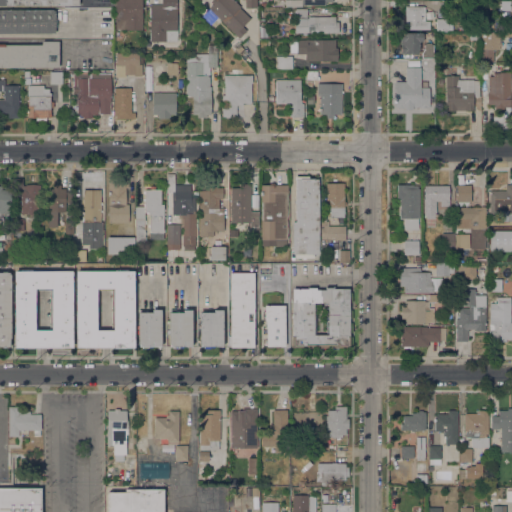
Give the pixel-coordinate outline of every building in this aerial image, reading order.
[(142,0),(142,30),(115,29),(116,3),(114,2),(114,0),(142,0)] [(182,0),(182,2),(177,2),(177,41),(150,41),(150,29),(146,29),(146,22),(150,23),(150,5),(162,5),(162,0),(182,0)] [(209,8),(213,4),(211,2),(212,0),(234,0),(241,7),(239,8),(250,19),(242,26),(246,30),(239,38),(218,17),(209,8)] [(256,0),(256,8),(245,8),(245,0),(256,0)] [(510,1),(510,10),(500,10),(500,1),(510,1)] [(425,6),(425,21),(429,21),(429,30),(405,29),(405,6),(425,6)] [(307,9),(307,18),(308,18),(308,17),(335,17),(335,22),(339,22),(338,33),(295,33),(295,20),(296,20),(296,9),(307,9)] [(0,10),(53,10),(55,10),(55,33),(0,33),(0,10)] [(448,18),(448,30),(436,31),(436,19),(448,18)] [(267,28),(267,37),(259,37),(259,28),(267,28)] [(499,32),(499,43),(501,43),(501,46),(499,46),(499,49),(493,49),(494,62),(481,62),(481,33),(499,32)] [(422,42),(419,42),(419,51),(417,51),(417,54),(402,54),(402,53),(400,53),(400,33),(422,33),(422,42)] [(305,40),(305,39),(335,39),(335,48),(337,48),(337,61),(305,61),(305,54),(296,54),(296,40),(305,40)] [(59,68),(0,67),(0,44),(41,45),(42,41),(59,41),(59,68)] [(431,43),(431,45),(433,45),(433,58),(422,58),(422,53),(424,49),(424,45),(426,43),(431,43)] [(217,67),(208,67),(208,45),(217,45),(217,67)] [(245,50),(240,55),(235,50),(239,45),(245,50)] [(139,53),(139,64),(142,64),(142,76),(134,76),(134,74),(125,74),(125,65),(116,65),(116,53),(139,53)] [(292,56),(292,68),(275,68),(275,56),(292,56)] [(210,86),(211,86),(211,115),(206,115),(206,118),(197,118),(197,114),(192,114),(192,96),(186,96),(186,61),(203,62),(202,75),(210,75),(210,86)] [(177,63),(176,75),(166,74),(167,62),(177,63)] [(395,108),(395,82),(406,82),(406,67),(420,67),(420,88),(429,88),(429,107),(413,107),(413,110),(404,110),(404,107),(403,107),(402,108),(399,108),(398,108),(395,108)] [(317,71),(316,80),(307,79),(307,71),(317,71)] [(510,107),(506,107),(505,111),(494,111),(494,108),(493,108),(493,105),(486,104),(487,93),(488,93),(488,76),(493,76),(493,73),(500,73),(500,72),(510,72),(510,107)] [(110,102),(110,114),(98,114),(92,114),(92,118),(83,118),(83,115),(77,115),(77,86),(73,86),(73,74),(110,74),(110,102)] [(252,75),(252,83),(251,83),(251,103),(243,103),(243,105),(236,105),(236,117),(231,117),(225,117),(222,117),(222,95),(224,95),(224,83),(224,75),(252,75)] [(458,75),(458,80),(473,79),(473,81),(479,80),(479,97),(473,97),(473,110),(446,111),(445,76),(458,75)] [(300,80),(300,100),(301,100),(301,103),(303,103),(303,116),(301,116),(301,117),(292,117),(290,117),(290,104),(275,103),(275,79),(300,80)] [(19,118),(8,118),(8,113),(0,113),(0,100),(4,100),(4,91),(0,91),(0,80),(5,80),(5,85),(19,85),(19,118)] [(342,84),(341,115),(333,114),(333,118),(326,118),(326,114),(319,114),(320,96),(316,96),(317,83),(342,84)] [(43,85),(43,93),(50,93),(50,102),(53,102),(53,108),(50,108),(50,117),(46,117),(46,121),(36,121),(36,118),(27,118),(27,85),(43,85)] [(131,112),(135,112),(135,119),(114,119),(114,87),(131,88),(131,112)] [(175,93),(175,115),(169,115),(169,118),(158,118),(158,115),(152,115),(153,92),(175,93)] [(318,254),(313,254),(313,258),(294,258),(294,254),(292,254),(292,222),(295,222),(295,190),(296,190),(296,179),(294,179),(294,176),(308,176),(308,178),(314,178),(314,179),(318,179),(318,190),(319,190),(318,254)] [(506,190),(506,184),(508,184),(508,179),(511,179),(511,214),(490,214),(490,191),(506,190)] [(344,182),(344,202),(345,202),(345,206),(344,206),(344,217),(342,217),(342,226),(345,226),(345,240),(321,240),(321,221),(328,221),(328,222),(330,222),(330,217),(329,217),(329,199),(326,199),(325,182),(344,182)] [(288,185),(288,192),(286,192),(285,238),(274,238),(274,240),(261,240),(261,221),(262,221),(262,202),(261,202),(261,185),(269,185),(270,183),(271,183),(273,183),(275,185),(288,185)] [(128,223),(109,223),(108,185),(125,184),(125,204),(128,204),(128,223)] [(190,185),(190,197),(195,198),(195,214),(194,214),(194,236),(195,236),(195,245),(182,244),(183,218),(178,218),(178,215),(172,215),(172,198),(174,198),(174,184),(190,185)] [(250,212),(258,212),(258,227),(257,227),(257,229),(255,229),(255,227),(250,227),(250,223),(231,223),(231,188),(239,188),(239,184),(250,184),(250,212)] [(21,192),(13,192),(13,186),(25,186),(25,185),(40,185),(40,214),(36,214),(36,218),(25,218),(25,214),(21,214),(21,192)] [(57,227),(48,227),(48,189),(53,189),(53,185),(60,185),(60,189),(65,189),(65,212),(57,212),(57,227)] [(419,218),(418,218),(418,230),(404,230),(404,219),(399,219),(399,209),(400,209),(400,198),(397,198),(397,185),(412,185),(412,186),(418,186),(418,188),(419,188),(419,218)] [(426,219),(426,215),(424,215),(424,199),(425,199),(424,185),(449,185),(449,206),(435,206),(435,208),(436,208),(436,217),(435,217),(435,219),(426,219)] [(471,185),(471,202),(464,202),(464,203),(457,203),(456,185),(471,185)] [(0,214),(0,186),(2,186),(2,190),(10,190),(10,214),(0,214)] [(150,190),(150,186),(155,186),(155,190),(161,190),(161,192),(162,192),(162,194),(161,194),(161,204),(163,204),(163,209),(165,209),(165,211),(163,211),(163,212),(165,212),(165,215),(163,215),(163,216),(165,216),(165,219),(163,219),(163,229),(164,229),(165,232),(163,232),(163,239),(149,239),(149,227),(148,227),(148,224),(149,224),(149,216),(148,216),(148,213),(144,213),(144,220),(146,220),(146,224),(144,224),(144,243),(136,243),(136,206),(143,206),(143,203),(144,203),(144,201),(143,201),(143,198),(144,198),(144,194),(143,194),(143,191),(144,191),(144,190),(150,190)] [(210,190),(210,187),(216,187),(216,188),(223,188),(223,199),(219,199),(219,208),(223,208),(224,231),(213,231),(213,236),(199,237),(199,190),(210,190)] [(100,190),(100,202),(102,202),(102,205),(100,205),(100,210),(101,210),(101,212),(100,212),(100,222),(101,222),(101,249),(89,249),(89,245),(81,245),(81,222),(83,222),(83,190),(100,190)] [(457,207),(458,207),(458,205),(463,205),(462,207),(481,208),(481,206),(484,206),(484,207),(486,207),(485,249),(470,249),(471,229),(457,229),(457,207)] [(24,231),(13,232),(13,219),(23,219),(24,231)] [(65,234),(65,220),(73,219),(73,234),(65,234)] [(179,224),(179,250),(167,250),(166,224),(179,224)] [(454,233),(454,250),(442,250),(442,246),(440,246),(440,237),(442,237),(442,233),(454,233)] [(469,234),(469,249),(458,249),(458,234),(469,234)] [(134,237),(134,254),(107,254),(107,237),(134,237)] [(419,240),(419,254),(404,254),(404,240),(419,240)] [(225,247),(225,260),(209,260),(209,255),(210,255),(210,246),(225,247)] [(0,247),(2,247),(2,257),(9,257),(9,262),(0,262),(0,247)] [(85,261),(74,261),(74,250),(85,250),(85,261)] [(349,250),(349,263),(339,263),(339,250),(349,250)] [(487,259),(487,263),(485,287),(475,287),(479,272),(479,268),(476,268),(476,279),(463,279),(463,261),(476,261),(476,259),(487,259)] [(454,273),(449,273),(449,276),(435,276),(435,269),(431,269),(431,261),(454,261),(454,273)] [(420,267),(420,272),(430,272),(430,278),(442,278),(442,290),(432,291),(432,292),(404,293),(404,286),(400,286),(399,268),(420,267)] [(14,348),(14,271),(72,271),(72,348),(14,348)] [(75,348),(75,271),(134,271),(134,348),(75,348)] [(11,338),(9,338),(9,347),(0,347),(0,272),(9,272),(9,274),(10,274),(11,338)] [(254,348),(230,348),(230,273),(254,273),(254,348)] [(501,292),(489,291),(489,279),(502,279),(501,292)] [(302,348),(292,348),(292,336),(292,289),(308,289),(308,288),(316,288),(316,290),(325,290),(325,288),(334,288),(334,289),(349,289),(349,336),(350,336),(350,347),(340,347),(340,348),(302,348)] [(485,331),(475,331),(475,329),(468,329),(468,341),(456,341),(456,319),(459,319),(459,308),(468,308),(468,306),(457,306),(457,289),(465,289),(475,289),(475,294),(486,294),(485,331)] [(433,323),(427,322),(427,325),(404,324),(404,320),(401,319),(401,305),(404,305),(404,300),(425,300),(425,302),(429,302),(429,295),(446,295),(446,302),(429,302),(429,308),(433,308),(433,323)] [(511,323),(511,339),(506,339),(506,341),(489,341),(489,324),(490,324),(490,303),(491,303),(491,297),(510,297),(511,323)] [(285,305),(285,346),(266,346),(266,328),(265,328),(265,321),(264,321),(264,305),(285,305)] [(161,347),(147,347),(147,348),(142,348),(142,347),(139,347),(139,344),(137,344),(137,312),(139,312),(139,310),(147,310),(147,312),(152,312),(152,310),(161,310),(161,347)] [(192,346),(178,346),(178,348),(173,348),(173,347),(170,347),(170,345),(168,345),(168,312),(183,312),(183,310),(192,310),(192,346)] [(223,347),(209,347),(209,349),(203,349),(203,347),(201,347),(201,345),(199,345),(199,313),(214,313),(214,310),(222,310),(223,347)] [(445,340),(440,340),(440,342),(428,342),(428,347),(410,347),(410,348),(403,348),(403,346),(401,346),(401,326),(426,327),(446,328),(445,340)] [(346,419),(348,419),(348,429),(346,429),(346,435),(342,435),(342,437),(325,437),(325,426),(326,426),(325,416),(327,416),(327,410),(335,410),(335,406),(346,406),(346,419)] [(8,407),(18,407),(18,411),(30,411),(30,414),(41,414),(41,430),(40,430),(40,436),(34,436),(34,430),(23,430),(23,432),(20,432),(20,430),(19,430),(19,436),(8,436),(8,407)] [(257,448),(230,448),(230,411),(242,411),(242,408),(257,408),(257,448)] [(507,410),(507,408),(511,408),(511,452),(500,452),(500,429),(491,429),(491,416),(498,416),(498,410),(507,410)] [(126,455),(113,455),(113,445),(107,445),(107,410),(114,410),(114,409),(120,409),(120,410),(126,410),(126,420),(128,420),(128,435),(126,435),(126,455)] [(220,428),(226,428),(226,445),(218,445),(218,450),(201,450),(201,445),(200,445),(199,415),(207,415),(207,410),(220,410),(220,428)] [(287,410),(287,453),(275,453),(275,447),(261,447),(262,433),(271,434),(271,426),(273,426),(273,410),(287,410)] [(457,445),(445,445),(445,436),(443,436),(443,433),(440,433),(440,431),(435,431),(435,415),(437,415),(437,414),(448,414),(448,411),(457,410),(457,445)] [(488,447),(469,447),(469,438),(471,438),(471,431),(469,431),(469,432),(466,432),(466,431),(464,431),(464,413),(479,413),(479,410),(488,410),(488,447)] [(166,416),(167,415),(168,414),(168,411),(179,411),(179,442),(178,442),(178,444),(167,444),(167,439),(154,439),(155,418),(166,418),(166,416)] [(400,424),(403,424),(403,416),(411,416),(411,413),(415,413),(415,412),(418,412),(418,411),(422,411),(422,412),(425,412),(425,430),(418,430),(418,431),(414,431),(411,431),(411,430),(400,430),(400,424)] [(425,460),(416,460),(416,437),(425,437),(425,460)] [(175,445),(187,445),(187,461),(175,461),(175,445)] [(413,446),(413,458),(400,458),(400,446),(413,446)] [(441,459),(440,459),(440,465),(429,465),(429,446),(441,446),(441,459)] [(471,448),(471,461),(459,462),(459,448),(471,448)] [(209,451),(208,461),(204,461),(204,468),(206,469),(205,476),(198,476),(198,451),(209,451)] [(125,456),(134,455),(134,467),(126,467),(125,456)] [(138,478),(139,461),(169,462),(168,479),(138,478)] [(331,463),(345,463),(345,467),(348,467),(348,477),(345,476),(345,480),(323,480),(323,472),(317,472),(317,463),(331,463)] [(482,463),(482,478),(466,478),(466,467),(470,467),(470,466),(474,466),(474,463),(482,463)] [(426,475),(426,483),(416,483),(416,475),(426,475)] [(41,511),(0,511),(0,488),(41,488),(41,511)] [(163,489),(163,511),(107,511),(108,492),(125,492),(125,489),(163,489)] [(292,511),(292,495),(308,495),(308,496),(315,496),(315,511),(292,511)]
